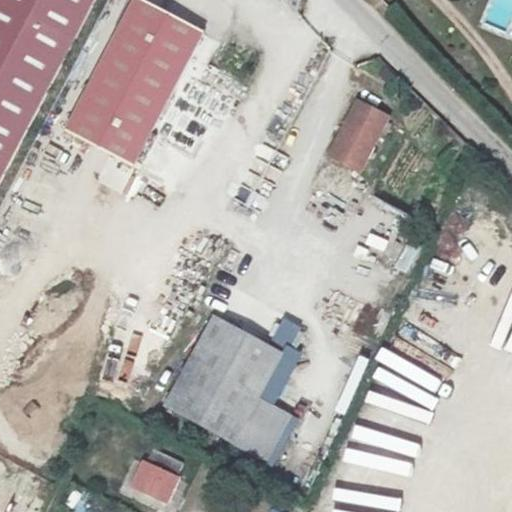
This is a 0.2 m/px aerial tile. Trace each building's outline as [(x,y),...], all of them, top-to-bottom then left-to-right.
[(0,0),(0,177),(95,0),(0,0)] [(137,169),(211,37),(145,1),(71,133),(137,169)] [(401,118),(368,100),(337,154),(368,173),(401,118)] [(286,355),(215,315),(167,407),(274,463),(304,409),(266,390),(286,355)] [(148,442),(138,459),(172,478),(182,460),(148,442)] [(160,500),(172,478),(138,459),(126,481),(160,500)] [(0,495),(0,511),(29,511),(0,495)]
